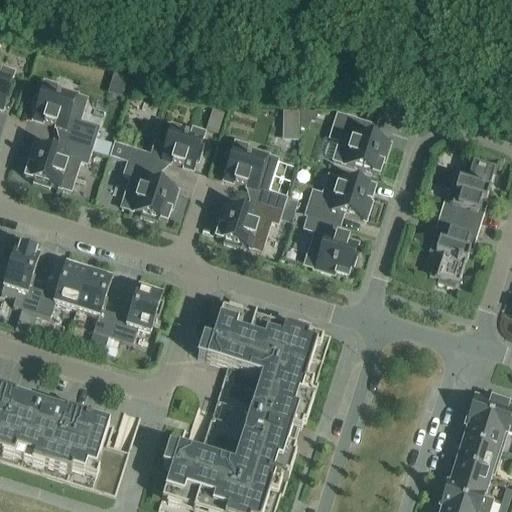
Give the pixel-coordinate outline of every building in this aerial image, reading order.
[(0,112),(2,113),(4,104),(8,105),(14,88),(10,87),(12,78),(0,74),(0,112)] [(59,143),(59,144),(91,154),(95,141),(76,135),(87,102),(45,89),(42,97),(38,96),(33,113),(36,114),(34,123),(69,134),(66,145),(59,143)] [(284,116),(284,129),(297,129),(297,116),(284,116)] [(371,128),(337,117),(329,141),(339,144),(333,163),(379,178),(388,147),(361,139),(365,127),(371,129),(371,128)] [(109,160),(128,166),(159,176),(159,175),(153,173),(157,162),(192,173),(195,165),(199,166),(204,148),(200,147),(203,139),(161,125),(151,158),(114,147),(109,160)] [(87,167),(91,154),(59,144),(59,145),(65,147),(62,158),(34,149),(25,180),(33,182),(32,186),(50,192),(51,188),(71,194),(80,165),(87,167)] [(250,204),(250,205),(281,215),(286,201),(267,195),(277,162),(235,149),(233,157),(229,156),(223,174),(227,175),(224,183),(260,194),(256,206),(250,204)] [(445,206),(440,220),(478,232),(478,231),(473,229),(481,205),(485,206),(488,195),(495,173),(492,172),(493,169),(476,163),(475,167),(465,164),(458,186),(458,185),(454,197),(455,197),(451,208),(445,206)] [(159,176),(128,166),(123,179),(130,181),(121,210),(141,217),(139,220),(157,226),(158,222),(167,225),(176,194),(149,186),(153,174),(159,176)] [(305,219),(308,220),(308,219),(340,229),(340,228),(334,226),(337,215),(364,223),(374,193),(328,178),(322,198),(313,195),(305,219)] [(277,228),(281,215),(250,205),(256,207),(252,218),(225,210),(215,240),(224,243),(222,247),(240,252),(241,249),(261,255),(270,226),(277,228)] [(339,229),(340,229),(308,219),(308,220),(304,232),(314,235),(304,268),(346,282),(348,273),(352,275),(358,257),(354,256),(357,247),(330,239),(333,227),(339,229)] [(478,232),(440,220),(432,245),(428,256),(436,258),(429,280),(438,283),(437,287),(454,292),(455,288),(458,289),(465,267),(465,268),(469,257),(465,255),(472,231),(478,232)] [(12,310),(35,317),(42,295),(29,290),(39,260),(34,259),(36,255),(20,250),(19,254),(15,252),(1,298),(15,302),(12,310)] [(73,271),(65,268),(56,299),(42,295),(35,317),(50,322),(55,307),(76,314),(88,276),(87,275),(88,271),(74,267),(73,271)] [(91,277),(88,276),(76,314),(98,321),(93,336),(108,340),(115,318),(101,313),(111,283),(107,281),(108,278),(93,273),(91,277)] [(128,322),(115,318),(108,340),(133,348),(137,333),(149,337),(155,320),(159,321),(163,306),(160,305),(161,299),(138,291),(128,322)] [(227,371),(213,415),(199,459),(169,449),(162,469),(171,472),(158,511),(275,511),(280,498),(282,499),(288,483),(295,457),(293,457),(295,450),(286,448),(292,430),(300,433),(302,427),(305,427),(314,400),(318,386),(316,385),(330,340),(224,306),(212,344),(203,341),(197,361),(227,371)] [(0,464),(115,501),(128,458),(107,451),(113,430),(90,423),(90,422),(87,421),(86,422),(66,415),(68,410),(47,403),(45,411),(29,406),(31,401),(20,397),(15,396),(14,399),(0,394),(0,464)] [(467,420),(467,421),(507,434),(507,435),(511,436),(511,420),(510,420),(511,414),(511,410),(507,409),(508,407),(491,402),(490,404),(476,399),(469,421),(467,420)] [(500,456),(507,435),(507,434),(467,421),(464,431),(466,431),(461,445),(464,446),(464,445),(500,456)] [(464,445),(464,446),(462,451),(460,450),(454,466),(489,477),(489,478),(493,479),(500,456),(464,445)] [(489,477),(454,466),(449,483),(452,483),(450,489),(450,490),(482,500),(482,499),(489,478),(489,477)] [(489,511),(492,502),(482,499),(482,500),(450,490),(450,489),(447,488),(441,509),(449,511),(489,511)] [(511,493),(505,492),(501,506),(508,508),(511,494),(511,493)]
